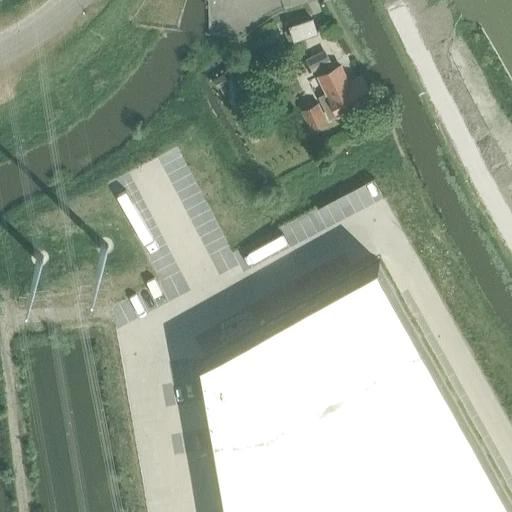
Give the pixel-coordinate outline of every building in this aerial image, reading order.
[(318,32),(313,19),(291,26),(295,40),(318,32)] [(371,102),(373,101),(363,80),(361,81),(360,79),(349,85),(341,70),(320,80),(331,101),(322,106),(331,123),(371,103),(371,102)] [(225,73),(215,79),(219,86),(229,81),(225,73)] [(328,121),(320,101),(301,110),(310,129),(328,121)] [(101,247),(101,248),(101,249),(101,250),(102,250),(102,251),(103,251),(104,251),(104,252),(105,252),(106,252),(106,251),(107,251),(108,251),(108,250),(109,250),(109,249),(109,248),(110,248),(110,247),(110,246),(109,246),(109,245),(109,244),(108,244),(108,243),(107,243),(106,243),(105,243),(104,243),(103,243),(102,244),(101,245),(101,246),(101,247)] [(36,259),(36,260),(36,261),(37,261),(37,262),(38,262),(38,263),(39,263),(40,263),(41,263),(42,263),(43,263),(43,262),(44,262),(44,261),(45,261),(45,260),(45,259),(45,258),(45,257),(44,257),(44,256),(44,255),(43,255),(42,255),(42,254),(41,254),(40,254),(39,254),(39,255),(38,255),(37,255),(37,256),(37,257),(36,257),(36,258),(36,259)] [(511,511),(511,497),(380,261),(201,361),(227,511),(511,511)]
